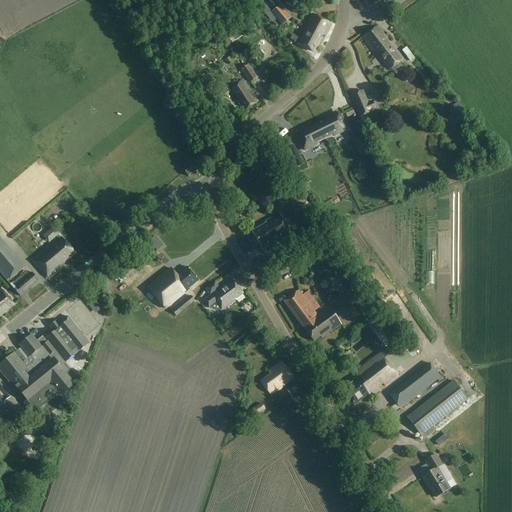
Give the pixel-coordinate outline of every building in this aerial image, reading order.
[(379,2),(382,0),(363,0),(369,9),(379,3),(379,2)] [(282,27),(290,20),(280,7),(271,14),(282,27)] [(327,38),(333,26),(313,16),(304,33),(306,34),(300,46),(315,53),(323,36),(327,38)] [(364,39),(378,57),(379,56),(391,70),(401,62),(388,46),(390,45),(377,29),(364,39)] [(240,30),(231,36),(235,42),(244,35),(240,30)] [(231,36),(225,40),(229,46),(235,42),(231,36)] [(406,58),(411,54),(406,48),(402,51),(406,58)] [(232,56),(227,59),(230,64),(235,61),(232,56)] [(248,66),(241,70),(250,83),(257,78),(248,66)] [(245,113),(260,104),(254,95),(251,94),(244,83),(233,90),(238,98),(237,102),(245,113)] [(363,90),(349,96),(359,118),(372,113),(371,112),(376,110),(372,101),(368,102),(363,90)] [(459,115),(464,111),(458,104),(453,108),(459,115)] [(325,121),(318,125),(324,138),(332,135),(333,137),(347,130),(340,115),(338,116),(336,113),(324,119),(325,121)] [(299,135),(297,136),(304,151),(318,144),(317,142),(324,138),(318,125),(310,128),(309,126),(297,132),(299,135)] [(363,136),(356,139),(361,150),(368,146),(363,136)] [(293,147),(285,151),(289,158),(297,154),(293,147)] [(184,173),(188,177),(195,172),(192,167),(184,173)] [(302,199),(295,203),(308,225),(315,221),(302,199)] [(265,252),(292,236),(280,216),(267,223),(267,225),(253,233),(265,252)] [(53,228),(49,231),(55,238),(59,235),(53,228)] [(65,263),(76,254),(64,239),(61,242),(59,240),(50,248),(49,247),(33,261),(49,280),(62,269),(65,263)] [(23,270),(0,241),(0,272),(8,282),(23,270)] [(318,248),(309,255),(312,259),(321,252),(318,248)] [(126,278),(151,257),(144,249),(119,270),(126,278)] [(168,309),(200,281),(189,268),(179,277),(172,269),(150,288),(168,309)] [(20,298),(39,281),(31,273),(29,275),(24,270),(8,284),(20,298)] [(220,290),(210,297),(204,301),(209,309),(222,312),(237,301),(236,300),(243,294),(234,281),(221,291),(220,290)] [(0,317),(15,305),(1,289),(0,290),(0,317)] [(309,291),(303,296),(307,302),(313,297),(309,291)] [(322,341),(342,325),(330,310),(320,319),(307,302),(303,296),(300,293),(285,304),(314,343),(320,338),(322,341)] [(195,301),(191,296),(172,310),(176,316),(195,301)] [(90,343),(69,316),(59,324),(57,321),(50,326),(53,329),(37,341),(33,335),(20,345),(34,362),(39,358),(41,360),(49,353),(54,359),(59,365),(64,360),(66,362),(90,343)] [(396,340),(377,316),(366,324),(385,348),(396,340)] [(59,365),(54,359),(49,353),(41,360),(39,358),(34,362),(26,368),(15,354),(0,366),(0,369),(26,402),(24,404),(35,417),(39,423),(66,402),(62,396),(76,386),(75,384),(80,380),(66,362),(64,360),(59,365)] [(356,405),(369,396),(371,398),(380,392),(378,388),(383,384),(385,388),(398,378),(382,355),(357,373),(360,377),(344,390),(356,405)] [(272,396),(295,379),(283,362),(270,372),(272,375),(262,382),(272,396)] [(389,396),(400,410),(418,397),(418,396),(441,378),(441,377),(444,374),(441,370),(437,373),(431,364),(389,396)] [(407,419),(422,437),(468,402),(454,383),(407,419)] [(0,407),(0,408),(4,404),(14,416),(22,410),(11,398),(7,402),(0,394),(0,407)] [(246,414),(249,420),(265,410),(261,404),(246,414)] [(28,436),(17,440),(22,453),(33,448),(28,436)] [(457,486),(452,479),(445,483),(437,470),(442,467),(435,456),(425,462),(431,473),(422,479),(427,488),(429,487),(436,499),(450,491),(450,490),(457,486)]
